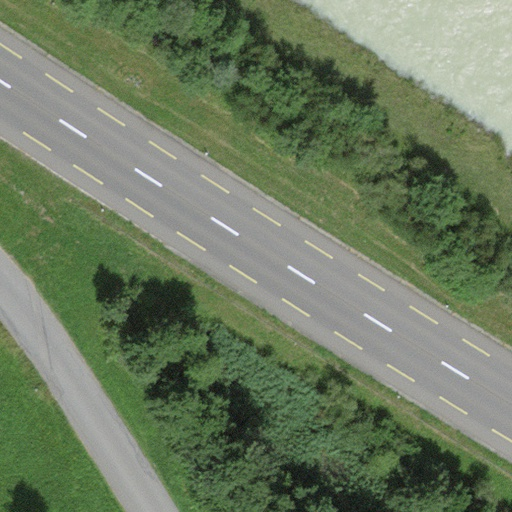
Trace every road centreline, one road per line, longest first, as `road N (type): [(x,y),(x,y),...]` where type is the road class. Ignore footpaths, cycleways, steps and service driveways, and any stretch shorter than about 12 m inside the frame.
road 1 (primary): [(0,65),(511,393)]
road 2 (unclassified): [(0,288),(41,331),(155,511)]
